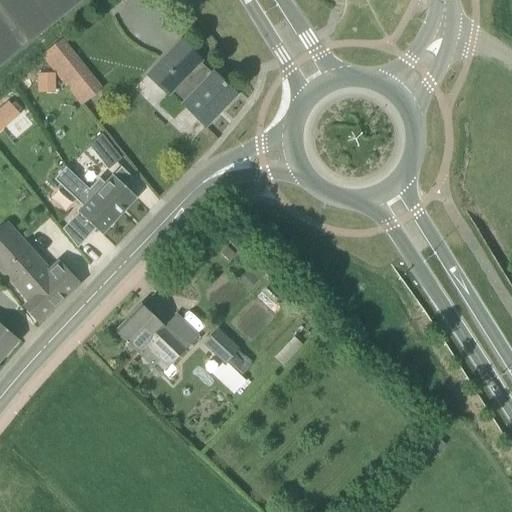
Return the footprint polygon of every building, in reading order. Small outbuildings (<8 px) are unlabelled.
[(0,0),(0,66),(83,0),(0,0)] [(62,39),(41,56),(80,106),(102,88),(62,39)] [(182,105),(205,127),(236,95),(213,73),(212,74),(200,62),(201,61),(181,41),(162,63),(163,62),(171,70),(168,72),(171,75),(173,72),(181,80),(171,90),(185,103),(182,105)] [(55,74),(38,73),(38,93),(55,93),(55,74)] [(7,100),(0,106),(0,132),(20,114),(7,100)] [(101,134),(89,144),(109,168),(121,158),(101,134)] [(66,168),(119,218),(137,198),(126,187),(135,177),(123,166),(106,184),(100,179),(90,190),(66,168)] [(119,218),(66,168),(55,180),(84,208),(72,221),(89,237),(96,230),(102,235),(119,218)] [(38,322),(79,284),(59,263),(51,270),(6,221),(0,226),(0,272),(26,301),(23,305),(38,322)] [(235,254),(227,247),(221,253),(228,261),(235,254)] [(252,266),(238,281),(249,291),(258,282),(254,278),(259,273),(252,266)] [(164,327),(142,306),(115,332),(153,368),(163,357),(171,365),(199,335),(177,314),(164,327)] [(0,362),(20,341),(0,323),(0,362)] [(238,350),(239,349),(218,329),(203,344),(225,365),(227,363),(236,372),(248,359),(238,350)]
